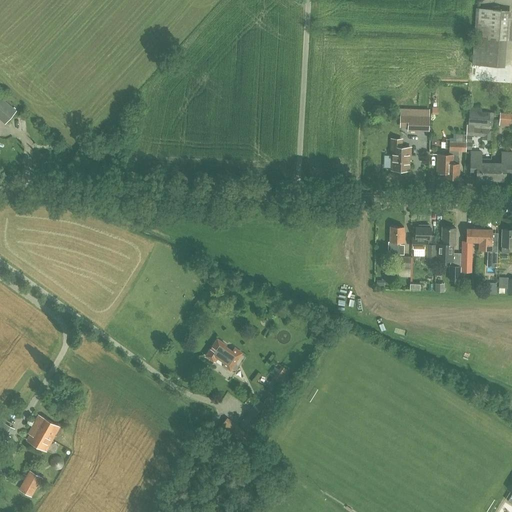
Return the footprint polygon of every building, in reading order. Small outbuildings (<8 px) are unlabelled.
[(504,67),(507,11),(476,8),(473,65),(504,67)] [(0,118),(5,123),(16,111),(0,96),(0,118)] [(467,124),(466,134),(466,135),(472,136),(484,137),(484,139),(490,140),(491,132),(492,132),(494,112),(481,112),(482,107),(470,107),(469,111),(468,124),(467,124)] [(511,127),(511,123),(511,113),(500,112),(499,126),(511,127)] [(429,131),(429,116),(400,115),(400,127),(407,127),(407,131),(429,131)] [(466,148),(466,135),(466,134),(454,134),(454,137),(450,137),(450,154),(437,154),(436,173),(437,173),(437,174),(442,175),(443,173),(446,173),(445,179),(459,179),(460,164),(459,164),(459,150),(466,151),(466,148)] [(384,156),(384,168),(392,168),(392,170),(409,170),(409,160),(410,160),(410,148),(402,147),(403,141),(402,138),(391,138),(391,147),(392,147),(391,156),(384,156)] [(491,180),(491,163),(482,162),(482,151),(470,150),(469,171),(470,171),(469,178),(476,178),(476,179),(491,180)] [(491,163),(491,180),(505,180),(505,178),(511,178),(511,173),(511,151),(502,151),(501,163),(491,163)] [(415,227),(415,236),(411,236),(411,248),(426,248),(426,239),(430,239),(431,227),(430,227),(430,225),(422,224),(422,227),(415,227)] [(405,243),(405,233),(404,233),(404,226),(390,226),(390,242),(388,242),(388,251),(390,251),(390,254),(404,255),(404,245),(400,244),(400,243),(405,243)] [(456,245),(456,228),(442,227),(442,243),(436,243),(436,261),(454,262),(454,245),(456,245)] [(479,242),(479,228),(466,228),(466,241),(466,249),(472,249),(472,242),(479,242)] [(479,242),(479,249),(487,249),(492,250),(492,254),(498,254),(498,233),(492,233),(492,229),(479,228),(479,242)] [(511,229),(502,229),(501,247),(502,247),(501,253),(509,253),(509,252),(511,251),(511,229)] [(436,244),(427,244),(427,258),(436,258),(436,244)] [(461,271),(471,272),(472,255),(461,255),(461,271)] [(410,277),(411,263),(411,256),(398,256),(398,262),(398,277),(410,277)] [(459,280),(460,266),(450,266),(449,280),(459,280)] [(508,279),(499,279),(499,288),(500,288),(499,293),(506,293),(507,293),(511,293),(511,278),(508,279)] [(414,283),(413,290),(424,291),(424,283),(414,283)] [(434,291),(443,291),(444,283),(435,283),(434,291)] [(495,293),(496,284),(488,284),(488,293),(495,293)] [(233,350),(226,345),(217,338),(205,356),(213,361),(214,361),(215,362),(218,358),(224,362),(222,366),(230,371),(243,353),(234,347),(233,350)] [(251,433),(269,407),(258,399),(239,424),(251,433)] [(39,414),(33,424),(28,433),(30,434),(27,440),(46,451),(60,427),(39,414)] [(0,443),(5,446),(15,429),(0,420),(0,443)] [(247,445),(251,438),(226,420),(221,426),(247,445)] [(33,495),(43,477),(32,471),(22,489),(33,495)]
